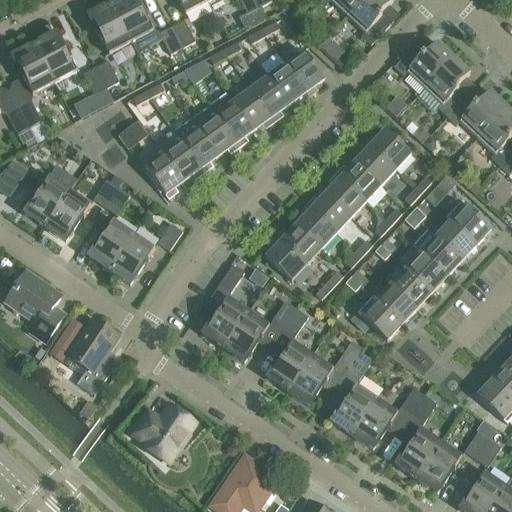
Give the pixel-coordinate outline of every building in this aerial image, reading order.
[(134,0),(125,0),(110,8),(131,47),(137,58),(138,58),(164,45),(160,38),(153,34),(134,0)] [(208,7),(204,0),(175,0),(186,19),(208,7)] [(260,12),(253,0),(237,0),(247,19),(260,12)] [(272,6),(268,0),(253,0),(260,12),(272,6)] [(367,0),(317,0),(327,8),(330,5),(348,21),(367,0)] [(371,50),(390,29),(380,19),(393,5),(387,0),(367,0),(348,21),(365,37),(361,41),(371,50)] [(131,47),(110,8),(88,20),(109,59),(131,47)] [(196,46),(185,25),(172,32),(184,53),(196,46)] [(280,34),(276,26),(262,34),(266,41),(280,34)] [(184,53),(172,32),(160,38),(164,45),(171,59),(184,53)] [(266,41),(262,34),(248,41),(252,48),(266,41)] [(77,76),(56,36),(34,48),(55,87),(77,76)] [(241,54),(237,47),(224,54),(227,61),(241,54)] [(454,62),(437,47),(424,61),(414,51),(394,72),(404,81),(407,77),(425,93),(454,62)] [(55,87),(34,48),(12,60),(33,99),(55,87)] [(227,61),(224,54),(210,62),(214,69),(227,61)] [(324,84),(303,55),(285,68),(309,101),(315,97),(312,93),(324,84)] [(470,78),(454,62),(425,93),(442,109),(438,113),(447,122),(467,101),(457,91),(470,78)] [(119,86),(108,65),(96,72),(107,93),(119,86)] [(203,75),(199,68),(185,75),(189,82),(203,75)] [(309,101),(285,68),(268,81),(289,110),(301,101),(304,106),(309,101)] [(107,93),(96,72),(83,78),(94,100),(107,93)] [(189,82),(185,75),(171,82),(175,89),(189,82)] [(289,110),(268,81),(250,93),(274,127),(280,122),(277,118),(289,110)] [(164,95),(161,88),(147,96),(150,103),(164,95)] [(274,127),(250,93),(233,106),(254,135),(266,127),(269,131),(274,127)] [(150,103),(147,96),(133,103),(137,110),(150,103)] [(506,112),(490,96),(477,110),(467,101),(447,122),(456,130),(460,126),(477,142),(506,112)] [(254,135),(233,106),(227,98),(209,110),(239,152),(245,148),(242,144),(254,135)] [(43,127),(32,106),(19,112),(31,133),(43,127)] [(396,107),(388,115),(396,123),(404,115),(396,107)] [(239,152),(209,110),(192,123),(219,161),(231,152),(234,156),(239,152)] [(19,112),(7,119),(18,140),(23,149),(35,142),(31,133),(19,112)] [(511,137),(511,117),(506,112),(477,142),(494,159),(491,162),(500,171),(511,157),(511,143),(509,141),(511,137)] [(219,161),(192,123),(174,135),(204,178),(210,173),(207,169),(219,161)] [(138,126),(119,140),(129,153),(148,140),(138,126)] [(420,131),(412,139),(423,148),(430,140),(420,131)] [(204,178),(174,135),(173,134),(155,147),(163,157),(184,186),(196,177),(199,182),(204,178)] [(411,158),(385,134),(374,145),(370,141),(365,146),(396,175),(411,158)] [(430,141),(423,149),(431,156),(435,151),(435,145),(430,141)] [(396,175),(365,146),(361,151),(365,155),(355,166),(381,190),(396,175)] [(66,157),(54,149),(41,168),(53,176),(66,157)] [(184,186),(163,157),(145,170),(169,203),(175,199),(172,194),(184,186)] [(511,157),(500,171),(509,179),(511,175),(511,157)] [(381,190),(355,166),(345,176),(341,172),(336,178),(366,206),(381,190)] [(366,206),(336,178),(331,183),(335,187),(325,197),(351,222),(366,206)] [(450,195),(456,188),(447,180),(441,186),(450,195)] [(70,195),(49,181),(24,217),(45,231),(70,195)] [(432,187),(426,181),(416,192),(421,198),(432,187)] [(119,192),(107,184),(94,204),(105,212),(119,192)] [(472,184),(467,191),(475,198),(481,192),(472,184)] [(407,187),(398,197),(405,204),(404,204),(410,210),(421,198),(416,192),(414,194),(407,187)] [(130,200),(119,192),(105,212),(117,220),(130,200)] [(91,209),(70,195),(45,231),(66,245),(91,209)] [(351,222),(325,197),(315,208),(311,204),(306,209),(336,238),(351,222)] [(476,250),(492,234),(462,206),(446,223),(449,226),(450,226),(476,250)] [(336,238),(306,209),(302,214),(305,218),(295,229),(322,253),(336,238)] [(427,221),(417,212),(412,218),(421,227),(427,221)] [(402,218),(396,213),(386,224),(391,230),(402,218)] [(421,227),(412,218),(405,225),(415,233),(421,227)] [(134,238),(114,224),(89,261),(109,275),(134,238)] [(391,230),(386,224),(375,236),(381,241),(391,230)] [(476,250),(450,226),(449,226),(436,241),(462,265),(476,250)] [(183,236),(171,228),(158,248),(170,256),(183,236)] [(322,253),(295,229),(286,239),(282,236),(277,241),(307,269),(322,253)] [(428,233),(413,249),(421,257),(447,281),(462,265),(436,241),(428,233)] [(155,252),(134,238),(109,275),(130,289),(155,252)] [(307,269),(277,241),(272,246),(276,250),(265,261),(292,285),(307,269)] [(397,252),(388,243),(382,249),(391,258),(397,252)] [(373,250),(367,244),(356,256),(362,261),(373,250)] [(391,258),(382,249),(376,256),(385,265),(391,258)] [(362,261),(356,256),(345,267),(351,273),(362,261)] [(447,281),(421,257),(406,272),(433,297),(447,281)] [(244,278),(233,270),(219,289),(231,297),(244,278)] [(433,297),(406,272),(392,288),(418,313),(433,297)] [(367,283),(358,275),(352,281),(361,290),(367,283)] [(343,281),(337,276),(326,287),(332,293),(343,281)] [(61,302),(25,278),(4,308),(36,329),(31,336),(46,347),(65,319),(54,312),(61,302)] [(361,290),(352,281),(346,287),(355,296),(361,290)] [(332,293),(326,287),(316,299),(322,304),(332,293)] [(418,313),(392,288),(377,304),(376,304),(403,329),(418,313)] [(377,304),(373,300),(357,317),(358,318),(351,324),(365,337),(371,331),(387,345),(403,329),(376,304),(377,304)] [(248,316),(228,301),(203,338),(223,352),(248,316)] [(297,313),(285,305),(272,325),(283,333),(297,313)] [(309,321),(297,313),(283,333),(295,341),(309,321)] [(269,330),(248,316),(223,352),(244,367),(269,330)] [(119,341),(93,324),(68,360),(88,374),(78,389),(94,400),(113,373),(102,365),(119,341)] [(313,359),(292,345),(267,382),(288,396),(313,359)] [(361,357),(350,349),(336,369),(348,377),(361,357)] [(373,365),(361,357),(348,377),(359,385),(373,365)] [(334,374),(313,359),(288,396),(309,410),(334,374)] [(511,372),(507,368),(492,384),(511,402),(511,372)] [(511,402),(492,384),(477,400),(507,428),(511,422),(511,402)] [(378,403),(357,389),(331,425),(352,440),(378,403)] [(425,400),(414,393),(400,412),(412,420),(425,400)] [(437,408),(425,400),(412,420),(423,428),(437,408)] [(399,416),(378,403),(352,440),(373,454),(399,416)] [(89,405),(80,418),(87,423),(96,410),(89,405)] [(189,440),(187,438),(195,427),(170,410),(160,424),(149,416),(134,438),(145,446),(143,450),(168,467),(179,450),(181,452),(189,440)] [(441,446),(420,432),(395,469),(416,483),(441,446)] [(490,444),(478,436),(464,456),(476,464),(490,444)] [(501,452),(490,444),(476,464),(488,472),(501,452)] [(462,460),(441,446),(416,483),(437,497),(462,460)] [(258,511),(278,484),(252,465),(245,476),(238,471),(212,510),(214,511),(233,511),(238,505),(248,511),(258,511)] [(490,511),(505,490),(484,475),(459,511),(490,511)] [(511,511),(511,494),(505,490),(490,511),(511,511)] [(286,501),(279,510),(281,511),(288,511),(293,506),(286,501)]
